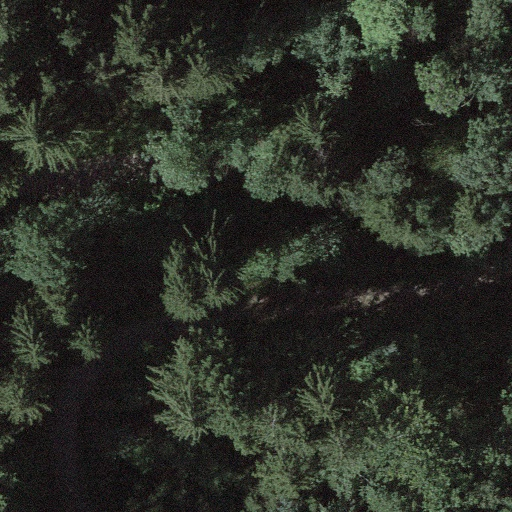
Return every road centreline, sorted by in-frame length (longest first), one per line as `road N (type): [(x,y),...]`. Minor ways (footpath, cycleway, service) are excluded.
road 1 (track): [(511,268),(143,336),(83,371),(71,442),(81,511)]
road 2 (track): [(0,188),(248,170),(332,185),(511,253)]
